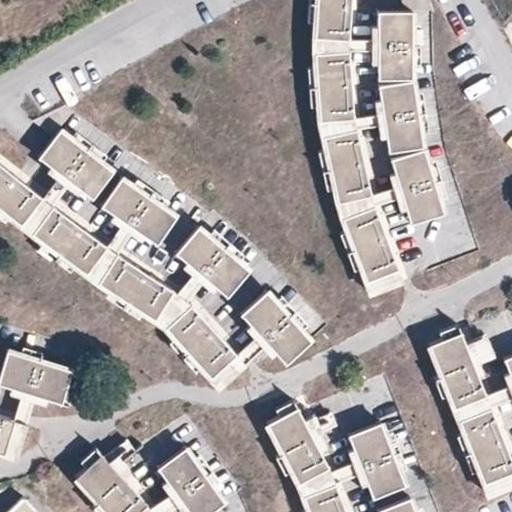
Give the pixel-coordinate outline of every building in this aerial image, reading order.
[(354,0),(319,0),(318,37),(352,39),(354,0)] [(414,10),(379,11),(380,78),(414,78),(414,10)] [(337,52),(318,53),(322,120),(356,118),(352,51),(337,52)] [(415,79),(381,84),(391,151),(425,146),(415,79)] [(359,128),(326,136),(341,202),(374,194),(359,128)] [(61,131),(41,160),(97,198),(116,170),(61,131)] [(426,147),(394,158),(414,222),(446,212),(426,147)] [(0,161),(0,206),(25,226),(47,199),(0,161)] [(124,178),(105,206),(161,245),(180,217),(124,178)] [(377,205),(346,217),(375,293),(406,281),(377,205)] [(57,207),(37,235),(91,275),(112,247),(57,207)] [(201,226),(179,253),(231,297),(253,270),(201,226)] [(122,255),(103,284),(159,319),(177,291),(122,255)] [(270,291),(245,314),(290,363),(316,340),(270,291)] [(195,305),(170,328),(224,388),(250,364),(195,305)] [(465,331),(433,343),(457,407),(489,394),(465,331)] [(12,351),(1,384),(66,404),(76,371),(12,351)] [(271,423),(303,485),(333,469),(301,407),(271,423)] [(511,452),(494,407),(462,419),(486,482),(511,472),(511,452)] [(0,415),(0,451),(21,458),(31,425),(0,415)] [(384,421),(352,434),(377,497),(410,484),(384,421)] [(162,468),(194,511),(216,511),(230,502),(190,447),(162,468)] [(80,478),(111,511),(142,511),(151,504),(105,454),(80,478)] [(350,511),(339,483),(308,495),(314,511),(350,511)] [(420,511),(414,496),(382,509),(382,511),(420,511)] [(40,511),(28,499),(13,511),(40,511)]
